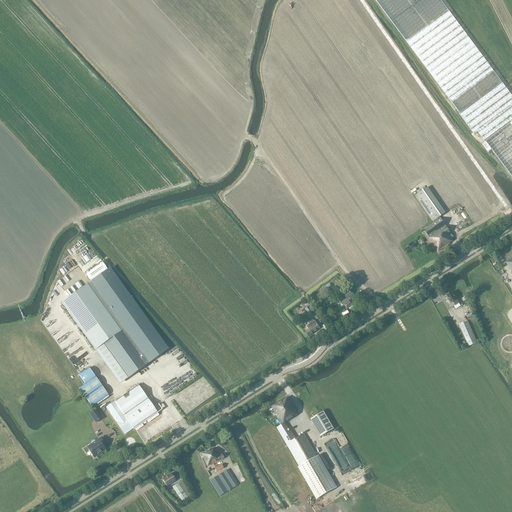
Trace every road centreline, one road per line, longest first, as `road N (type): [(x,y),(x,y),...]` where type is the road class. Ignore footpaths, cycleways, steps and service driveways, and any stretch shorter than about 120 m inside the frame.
road 1 (tertiary): [(58,511),(511,224)]
road 2 (track): [(77,220),(231,403)]
road 3 (track): [(257,141),(342,266),(387,304)]
